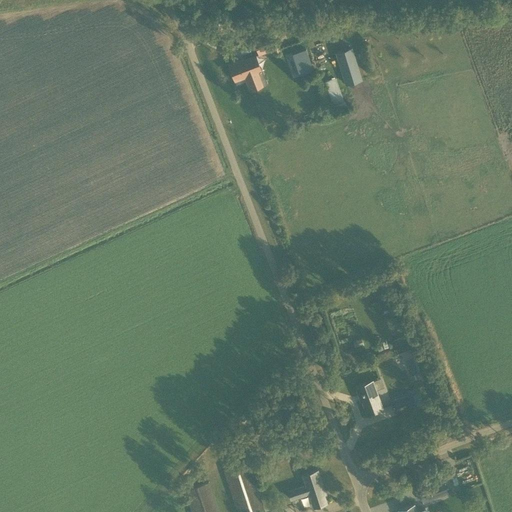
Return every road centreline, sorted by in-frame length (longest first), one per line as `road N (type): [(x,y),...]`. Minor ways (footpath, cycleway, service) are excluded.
road 1 (unclassified): [(355,481),(183,18),(156,0)]
road 2 (track): [(511,2),(461,16),(187,28)]
road 3 (unclassified): [(355,481),(511,422)]
